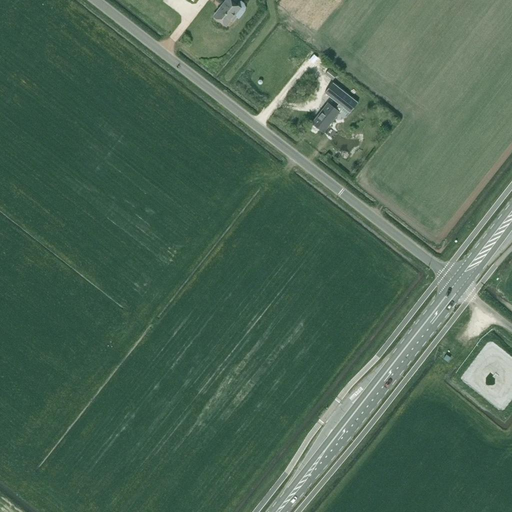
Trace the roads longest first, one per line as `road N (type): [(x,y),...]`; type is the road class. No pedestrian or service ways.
road 1 (tertiary): [(459,286),(96,0)]
road 2 (secondary): [(280,511),(459,286)]
